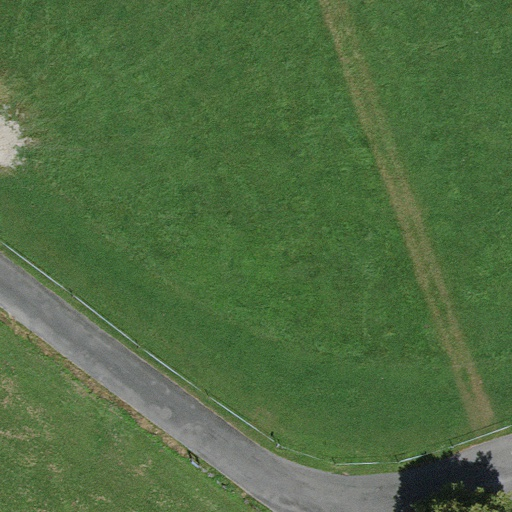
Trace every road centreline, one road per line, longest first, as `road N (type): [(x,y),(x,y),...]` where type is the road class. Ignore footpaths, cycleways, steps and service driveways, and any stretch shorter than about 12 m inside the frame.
road 1 (residential): [(0,280),(312,511)]
road 2 (residential): [(356,511),(511,456)]
